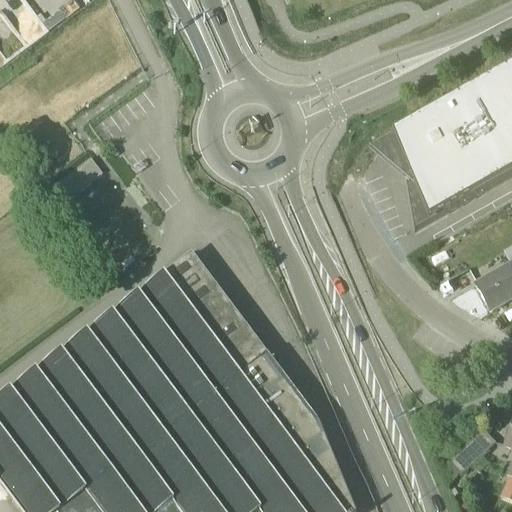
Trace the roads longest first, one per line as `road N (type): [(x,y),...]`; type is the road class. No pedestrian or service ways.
road 1 (primary): [(430,511),(285,169)]
road 2 (primary): [(251,183),(398,511)]
road 3 (unknown): [(210,229),(0,389)]
road 4 (unclassified): [(511,360),(420,306),(384,264),(357,204)]
road 5 (unclassified): [(299,140),(432,56)]
road 6 (unclassified): [(432,56),(384,60),(283,99)]
